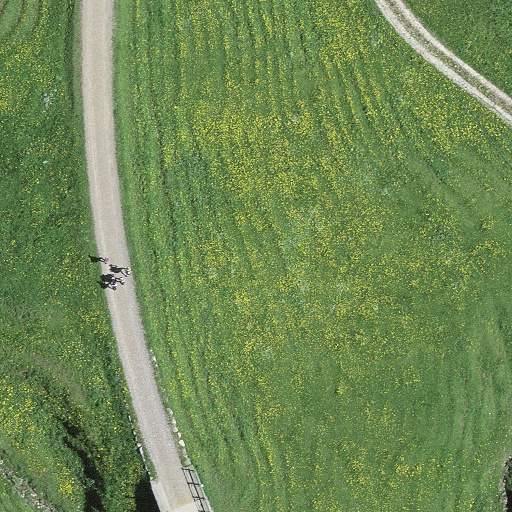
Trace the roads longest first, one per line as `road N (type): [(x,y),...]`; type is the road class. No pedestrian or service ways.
road 1 (track): [(101,0),(102,181),(189,511)]
road 2 (track): [(394,0),(511,120)]
